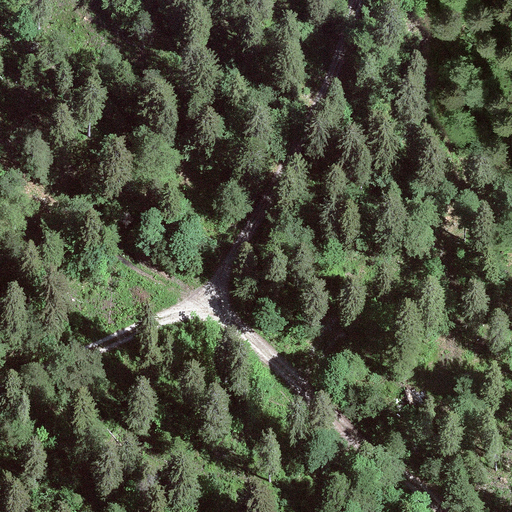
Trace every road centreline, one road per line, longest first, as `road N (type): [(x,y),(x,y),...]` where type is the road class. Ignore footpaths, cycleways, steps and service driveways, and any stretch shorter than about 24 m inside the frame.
road 1 (track): [(355,0),(342,55),(308,127),(209,302),(364,452),(446,511)]
road 2 (track): [(209,302),(60,357),(0,391)]
